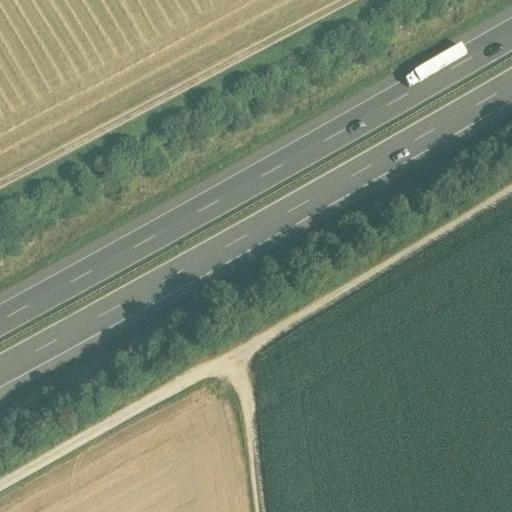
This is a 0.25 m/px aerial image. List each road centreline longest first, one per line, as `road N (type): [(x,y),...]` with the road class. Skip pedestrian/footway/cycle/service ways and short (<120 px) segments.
road 1 (track): [(511,193),(0,486)]
road 2 (motorway): [(511,31),(0,313)]
road 3 (motorway): [(0,361),(511,79)]
road 4 (track): [(340,0),(0,182)]
road 5 (track): [(258,511),(237,355)]
